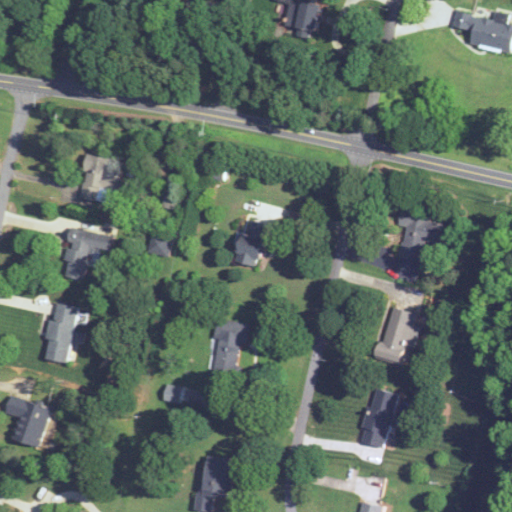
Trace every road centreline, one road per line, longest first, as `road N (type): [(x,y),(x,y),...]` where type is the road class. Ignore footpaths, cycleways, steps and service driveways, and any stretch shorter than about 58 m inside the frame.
road 1 (tertiary): [(511,178),(139,99),(0,80)]
road 2 (residential): [(293,511),(294,448),(366,147)]
road 3 (residential): [(398,0),(366,147)]
road 4 (residential): [(0,204),(27,84)]
